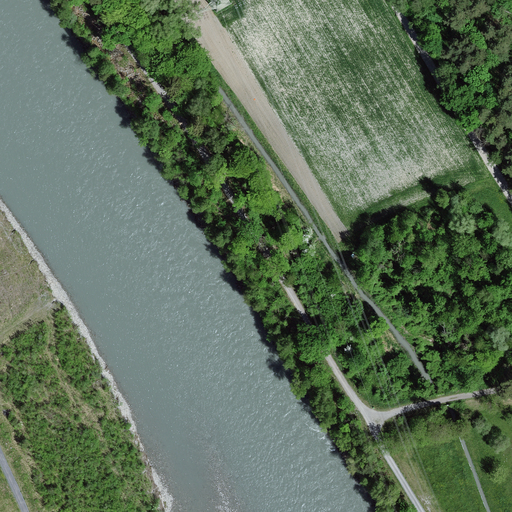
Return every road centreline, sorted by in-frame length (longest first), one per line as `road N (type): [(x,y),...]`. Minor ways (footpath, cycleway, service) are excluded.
road 1 (track): [(369,415),(183,121)]
road 2 (track): [(511,217),(384,0)]
road 3 (track): [(97,0),(183,121)]
road 4 (track): [(511,385),(369,415)]
